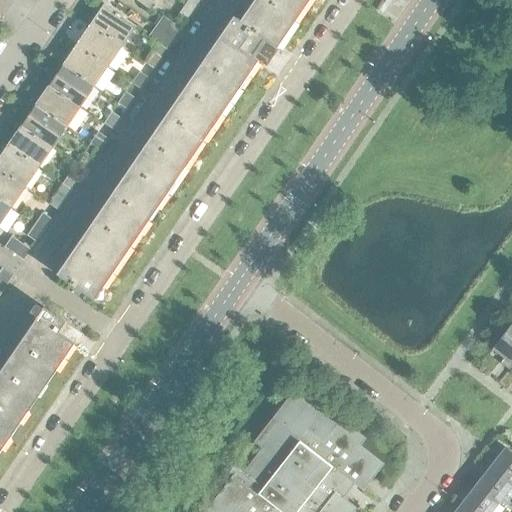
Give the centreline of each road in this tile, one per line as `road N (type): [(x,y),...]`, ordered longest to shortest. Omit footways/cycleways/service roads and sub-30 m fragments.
road 1 (tertiary): [(230,291),(431,0)]
road 2 (residential): [(230,291),(433,433),(438,470),(408,511)]
road 3 (tertiary): [(79,511),(230,291)]
